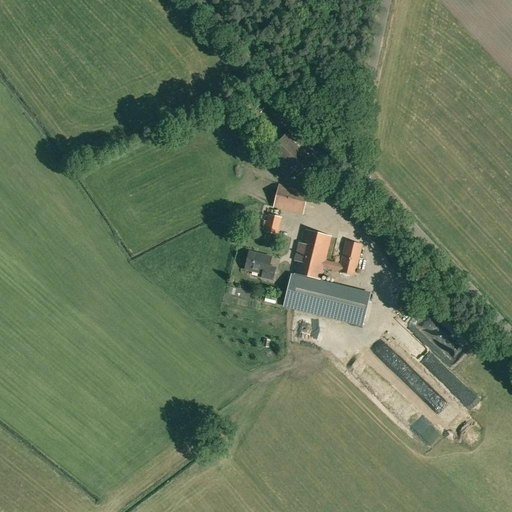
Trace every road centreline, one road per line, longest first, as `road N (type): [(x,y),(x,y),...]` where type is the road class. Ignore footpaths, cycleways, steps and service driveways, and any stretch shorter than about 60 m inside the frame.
road 1 (unclassified): [(511,335),(349,159)]
road 2 (unclassified): [(349,159),(203,0)]
road 3 (unclassified): [(349,159),(386,0)]
